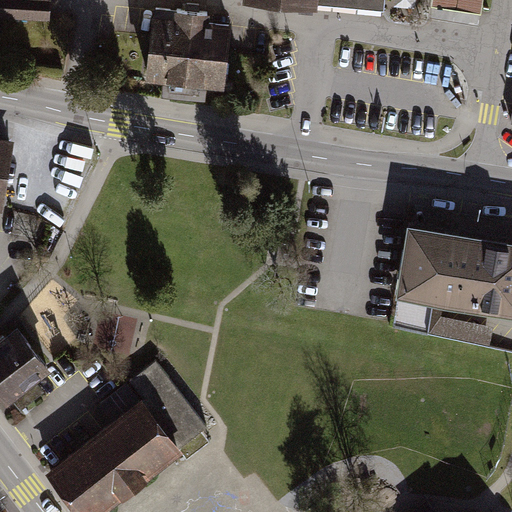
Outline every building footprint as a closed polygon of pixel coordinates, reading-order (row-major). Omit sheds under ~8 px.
[(49,2),(21,0),(1,0),(0,20),(48,23),(49,2)] [(246,0),(413,16),(414,0),(246,0)] [(484,0),(432,0),(432,7),(483,14),(484,0)] [(174,18),(153,16),(146,81),(225,89),(232,24),(211,21),(211,14),(175,10),(174,18)] [(13,143),(0,140),(0,213),(1,213),(13,143)] [(511,238),(408,222),(396,299),(511,316),(511,238)] [(98,340),(133,349),(140,317),(106,309),(98,340)] [(428,337),(485,347),(489,327),(432,316),(428,337)] [(18,323),(0,336),(0,395),(15,415),(46,391),(36,377),(50,366),(18,323)] [(125,403),(44,466),(78,511),(94,511),(206,425),(159,358),(113,388),(125,403)] [(438,511),(428,500),(411,511),(438,511)] [(482,511),(476,503),(464,511),(482,511)]
